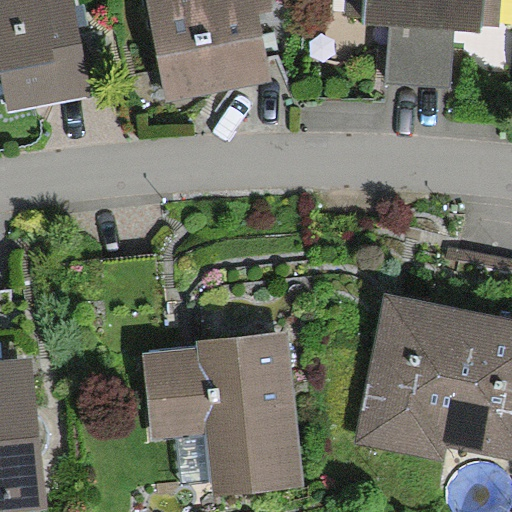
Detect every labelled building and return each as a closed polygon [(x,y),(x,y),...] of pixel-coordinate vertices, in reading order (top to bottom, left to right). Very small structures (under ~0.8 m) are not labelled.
[(43,96),(82,89),(64,0),(0,0),(0,104),(0,105),(43,96)] [(137,0),(153,91),(254,74),(243,6),(257,4),(256,0),(137,0)] [(451,26),(481,27),(482,0),(362,0),(361,22),(385,23),(383,81),(449,84),(451,26)] [(433,440),(511,456),(511,316),(380,289),(348,438),(429,456),(433,440)] [(208,489),(294,482),(282,331),(184,338),(185,350),(136,354),(143,436),(203,431),(208,489)] [(0,499),(39,497),(33,432),(27,349),(0,351),(0,499)]
